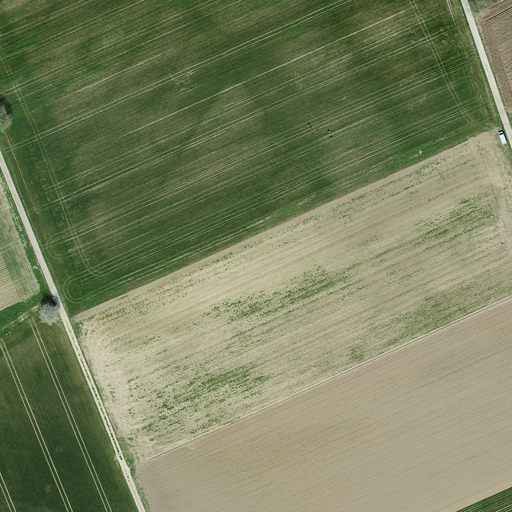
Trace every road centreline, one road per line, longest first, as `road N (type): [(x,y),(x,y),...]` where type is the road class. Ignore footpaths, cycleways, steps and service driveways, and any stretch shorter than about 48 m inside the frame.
road 1 (track): [(0,158),(142,511)]
road 2 (track): [(465,0),(511,137)]
